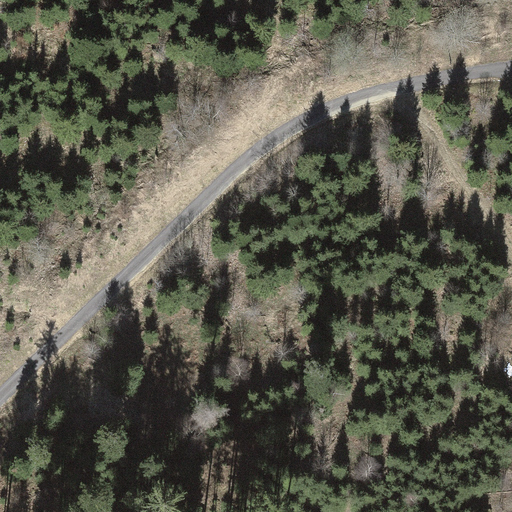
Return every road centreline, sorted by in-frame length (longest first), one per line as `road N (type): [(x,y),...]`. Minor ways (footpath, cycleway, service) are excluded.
road 1 (track): [(0,408),(204,203),(313,122),(395,92),(511,70)]
road 2 (track): [(511,238),(395,92)]
